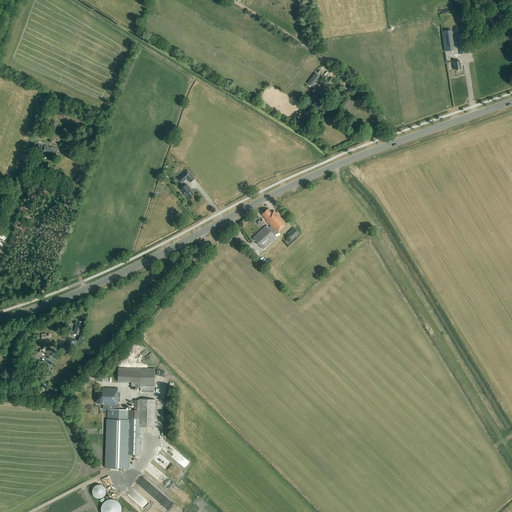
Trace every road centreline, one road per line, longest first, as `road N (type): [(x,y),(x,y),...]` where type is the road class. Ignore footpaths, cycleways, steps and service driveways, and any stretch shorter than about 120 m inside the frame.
road 1 (tertiary): [(201,232),(359,156),(511,102)]
road 2 (unclassified): [(201,232),(199,256),(73,391),(0,392)]
road 3 (track): [(136,29),(307,135),(336,166)]
road 4 (tertiary): [(0,319),(201,232)]
road 5 (track): [(394,142),(359,78),(302,43)]
